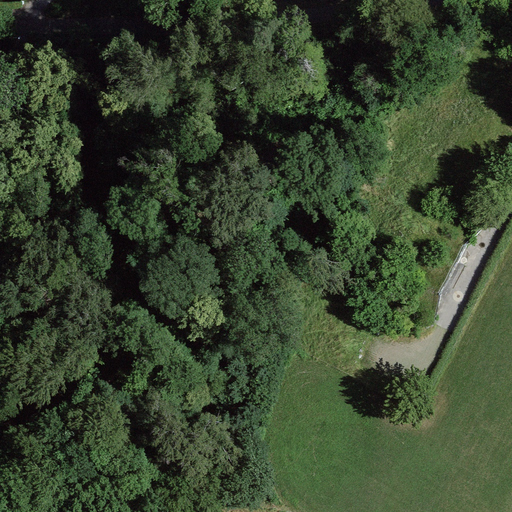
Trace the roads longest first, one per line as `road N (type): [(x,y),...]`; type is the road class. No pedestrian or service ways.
road 1 (track): [(426,0),(198,26),(42,29)]
road 2 (track): [(511,200),(445,327)]
